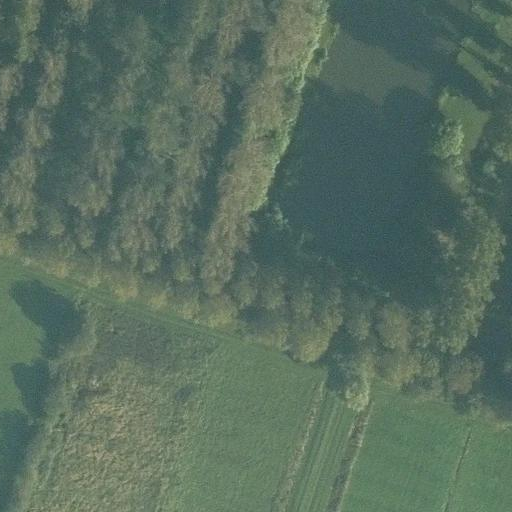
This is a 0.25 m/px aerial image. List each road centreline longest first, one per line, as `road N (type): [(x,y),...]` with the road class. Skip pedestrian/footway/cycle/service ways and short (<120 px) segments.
road 1 (track): [(376,301),(0,176)]
road 2 (track): [(511,345),(376,301)]
